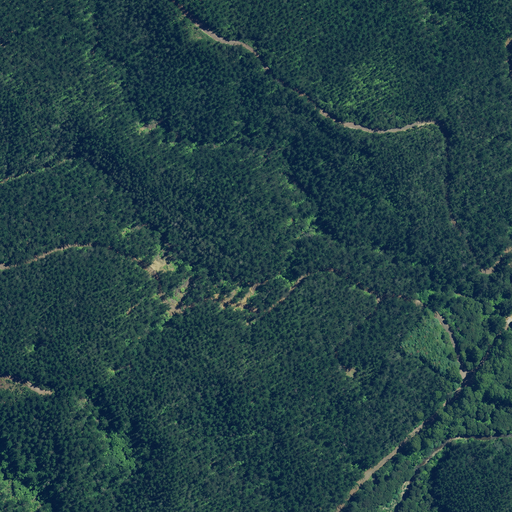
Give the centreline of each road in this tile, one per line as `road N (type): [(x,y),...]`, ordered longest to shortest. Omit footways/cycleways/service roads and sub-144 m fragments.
road 1 (track): [(180,0),(329,118),(387,131),(428,120),(442,135),(441,200),(475,265),(510,248)]
road 2 (track): [(270,294),(291,274),(341,278),(423,306),(448,331),(453,401),(355,473),(334,511)]
road 3 (track): [(0,85),(78,100),(87,123),(205,229),(238,275),(270,294)]
road 4 (track): [(270,294),(239,306),(182,310),(157,299),(144,274),(106,245),(67,244),(0,266)]
